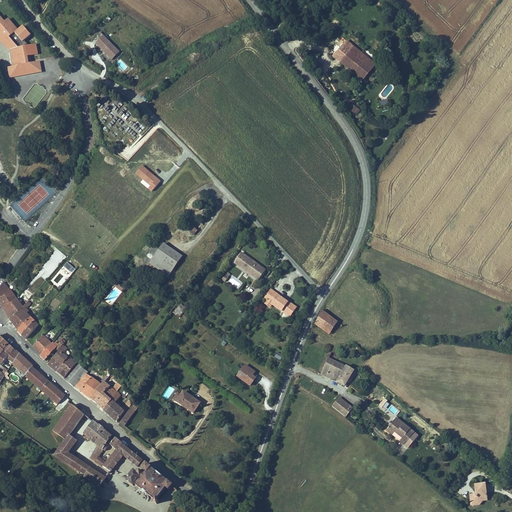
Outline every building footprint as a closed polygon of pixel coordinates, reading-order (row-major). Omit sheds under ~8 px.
[(0,36),(9,46),(13,42),(18,48),(21,47),(21,50),(15,52),(15,57),(19,56),(21,63),(14,64),(9,65),(10,75),(42,69),(40,59),(32,61),(29,61),(28,58),(26,45),(28,44),(28,42),(25,39),(31,33),(25,26),(19,32),(17,30),(15,27),(17,26),(9,16),(5,20),(0,14),(0,36)] [(120,53),(100,33),(92,41),(112,61),(120,53)] [(9,46),(0,36),(0,39),(8,49),(11,50),(14,64),(21,63),(19,56),(15,57),(15,52),(21,50),(21,47),(18,48),(13,42),(9,46)] [(352,41),(345,36),(333,52),(339,57),(344,51),(352,41)] [(377,62),(352,41),(344,51),(358,62),(354,68),(365,77),(377,62)] [(344,51),(339,57),(354,68),(358,62),(344,51)] [(362,112),(351,103),(347,107),(357,117),(362,112)] [(199,227),(192,221),(188,225),(197,234),(201,230),(199,227)] [(204,221),(199,227),(201,230),(207,223),(204,221)] [(186,255),(167,241),(152,261),(171,275),(186,255)] [(265,267),(251,257),(251,258),(248,256),(249,255),(242,250),(234,259),(258,277),(265,267)] [(48,258),(38,274),(48,280),(58,264),(48,258)] [(62,267),(71,275),(76,269),(67,262),(62,267)] [(0,305),(2,309),(18,299),(4,283),(0,288),(0,305)] [(126,289),(118,283),(116,285),(124,291),(126,289)] [(291,302),(288,299),(288,300),(279,293),(278,293),(271,287),(265,294),(268,296),(266,299),(270,303),(272,300),(281,308),(282,307),(289,314),(292,310),(292,308),(294,308),(295,306),(295,304),(293,303),(292,304),(290,303),(291,302)] [(18,299),(2,309),(7,319),(9,320),(25,306),(18,299)] [(17,330),(33,316),(28,310),(33,304),(29,301),(25,306),(9,320),(17,330)] [(179,315),(186,307),(181,303),(174,311),(179,315)] [(331,317),(322,311),(315,325),(322,330),(331,317)] [(33,316),(17,330),(21,335),(37,320),(33,316)] [(338,323),(331,317),(322,330),(330,336),(338,323)] [(45,328),(37,320),(21,335),(28,343),(45,328)] [(32,348),(40,357),(53,343),(44,335),(32,348)] [(0,336),(0,349),(3,352),(0,355),(0,364),(3,366),(9,358),(15,362),(20,354),(0,336)] [(53,343),(40,357),(44,362),(57,348),(59,350),(65,344),(66,342),(65,341),(63,342),(62,341),(57,347),(53,343)] [(59,352),(54,357),(62,364),(70,356),(67,354),(65,356),(63,354),(69,347),(65,344),(59,350),(58,351),(59,352)] [(33,366),(20,354),(15,362),(13,366),(25,377),(32,368),(33,366)] [(70,356),(62,364),(70,371),(77,362),(70,356)] [(62,364),(54,357),(47,365),(56,372),(62,364)] [(355,372),(346,367),(328,359),(320,376),(336,383),(336,384),(345,388),(355,372)] [(70,371),(62,364),(56,372),(64,378),(70,371)] [(80,364),(73,371),(79,376),(85,368),(80,364)] [(257,379),(253,377),(256,373),(245,365),(236,378),(250,388),(257,379)] [(66,395),(32,368),(25,377),(58,404),(66,395)] [(87,370),(85,368),(79,376),(73,371),(66,380),(90,400),(103,383),(101,381),(99,384),(86,374),(89,371),(87,370)] [(0,379),(3,382),(8,373),(5,371),(3,374),(0,371),(0,379)] [(112,379),(108,376),(107,378),(103,383),(107,386),(112,379)] [(107,386),(103,383),(90,400),(103,411),(117,393),(122,387),(119,385),(113,391),(107,386)] [(120,396),(117,393),(103,411),(117,423),(125,411),(115,402),(120,396)] [(200,405),(184,394),(181,397),(177,403),(194,415),(200,405)] [(332,407),(347,418),(354,409),(339,397),(332,407)] [(63,461),(69,453),(78,440),(70,434),(83,414),(72,404),(53,432),(65,440),(55,456),(63,461)] [(133,404),(119,425),(124,429),(138,408),(133,404)] [(415,433),(405,425),(404,427),(401,425),(403,423),(396,418),(386,432),(392,437),(395,433),(402,439),(399,443),(404,446),(415,433)] [(99,427),(92,421),(82,435),(89,440),(99,427)] [(103,429),(99,427),(89,440),(93,443),(103,429)] [(103,429),(93,443),(97,446),(100,449),(103,451),(107,445),(105,444),(111,436),(103,429)] [(419,436),(415,433),(404,446),(408,450),(419,436)] [(115,439),(111,436),(105,444),(107,445),(109,447),(115,439)] [(109,447),(115,452),(121,457),(135,469),(142,461),(127,448),(116,438),(115,439),(109,447)] [(94,450),(88,459),(94,463),(100,455),(97,453),(94,450)] [(121,457),(115,452),(113,455),(119,460),(121,457)] [(75,457),(69,453),(63,461),(69,466),(75,457)] [(103,457),(100,455),(94,463),(97,465),(103,457)] [(103,457),(97,465),(109,474),(119,460),(113,455),(108,461),(103,457)] [(105,479),(75,457),(69,466),(85,476),(84,477),(99,487),(105,479)] [(167,482),(144,463),(140,468),(143,470),(140,473),(138,471),(136,473),(133,471),(126,481),(133,486),(134,485),(153,501),(151,503),(155,506),(159,503),(155,499),(164,489),(167,492),(171,486),(167,482)] [(470,495),(471,508),(476,507),(481,501),(487,500),(486,484),(474,485),(475,495),(470,495)]
